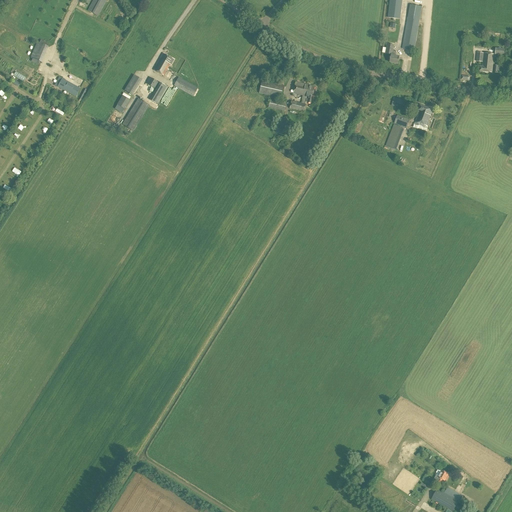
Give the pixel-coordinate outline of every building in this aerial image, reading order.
[(98,16),(106,0),(93,0),(87,11),(98,16)] [(400,19),(402,0),(389,0),(388,18),(400,19)] [(414,51),(422,7),(410,4),(402,49),(414,51)] [(49,43),(40,40),(39,43),(37,42),(37,43),(35,43),(35,44),(36,44),(31,55),(30,55),(30,56),(31,56),(31,57),(42,62),(49,47),(48,46),(49,43)] [(398,64),(399,57),(396,56),(395,55),(396,51),(393,51),(394,45),(387,44),(386,45),(387,46),(386,53),(392,54),(390,62),(398,64)] [(504,56),(505,49),(496,48),(495,55),(500,55),(500,58),(504,58),(504,56)] [(171,64),(174,59),(163,53),(158,63),(155,67),(154,70),(164,75),(170,64),(171,64)] [(492,72),(494,54),(477,53),(476,61),(483,62),(483,66),(480,65),(479,71),(492,72)] [(132,95),(142,80),(134,75),(124,90),(132,95)] [(154,88),(158,82),(149,77),(145,83),(154,88)] [(193,96),(197,88),(178,77),(174,86),(193,96)] [(76,96),(80,89),(62,79),(58,87),(76,96)] [(281,99),(284,86),(261,80),(258,93),(281,99)] [(157,105),(168,87),(160,82),(149,100),(157,105)] [(302,101),(306,102),(311,103),(314,87),(296,82),(293,93),(303,96),(302,101)] [(125,110),(130,101),(122,96),(117,105),(125,110)] [(133,131),(149,105),(138,98),(122,124),(133,131)] [(404,105),(406,102),(394,98),(391,105),(394,106),(395,102),(404,105)] [(284,111),(286,103),(270,99),(268,107),(284,111)] [(303,112),(306,102),(302,101),(301,103),(291,101),(290,108),(303,112)] [(433,110),(420,105),(418,110),(420,110),(416,122),(427,126),(431,115),(433,110)] [(407,128),(410,120),(397,115),(394,124),(407,128)] [(286,136),(291,122),(283,119),(283,118),(279,116),(273,132),(286,136)] [(397,145),(403,129),(395,126),(390,143),(397,145)] [(445,482),(449,475),(442,471),(438,477),(438,478),(439,479),(438,481),(438,482),(440,483),(442,480),(445,482)] [(452,511),(459,501),(437,489),(431,500),(452,511)]
